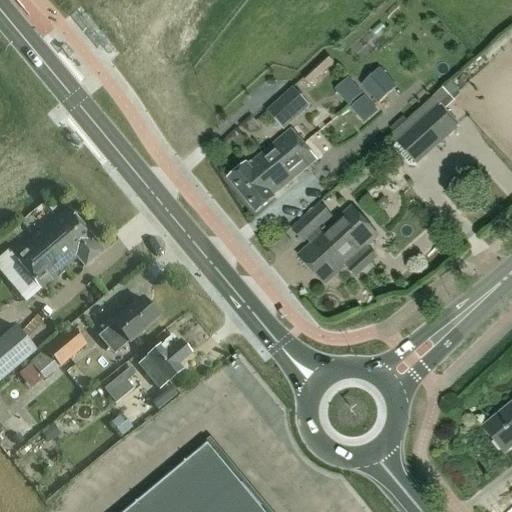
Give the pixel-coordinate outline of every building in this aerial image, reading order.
[(310,87),(334,65),(327,57),(303,79),(310,87)] [(361,87),(378,105),(398,87),(380,69),(361,87)] [(311,108),(293,88),(266,112),(284,132),(311,108)] [(417,166),(458,129),(437,105),(396,142),(399,145),(395,149),(396,150),(410,166),(412,167),(415,165),(417,166)] [(271,173),(303,146),(291,131),(248,166),(247,165),(229,179),(242,195),(270,171),(271,173)] [(270,171),(242,195),(257,213),(275,199),(274,197),(316,162),(303,146),(271,173),(270,171)] [(321,204),(304,220),(346,267),(356,279),(378,259),(368,247),(378,238),(351,208),(327,230),(324,226),(333,218),(321,204)] [(39,232),(68,266),(77,259),(85,268),(103,252),(67,209),(39,232)] [(346,267),(304,220),(292,232),(303,243),(306,240),(310,245),(297,257),(324,287),(346,267)] [(68,266),(39,232),(12,255),(41,289),(68,266)] [(107,293),(94,303),(102,314),(115,303),(107,293)] [(115,356),(129,343),(159,317),(143,299),(113,324),(98,337),(115,356)] [(15,326),(0,338),(0,382),(36,351),(15,326)] [(45,380),(87,346),(73,328),(31,362),(45,380)] [(147,359),(139,366),(159,390),(167,383),(168,383),(182,371),(178,366),(191,355),(179,341),(177,343),(172,337),(162,346),(161,345),(146,358),(147,359)] [(128,369),(121,375),(126,382),(134,376),(128,369)] [(170,388),(151,403),(157,410),(176,395),(170,388)] [(511,406),(485,429),(504,453),(511,446),(511,406)] [(122,435),(132,427),(122,414),(112,422),(122,435)] [(42,433),(49,442),(56,437),(50,428),(42,433)] [(18,433),(12,438),(18,446),(25,440),(18,433)] [(264,511),(208,444),(126,511),(264,511)]
